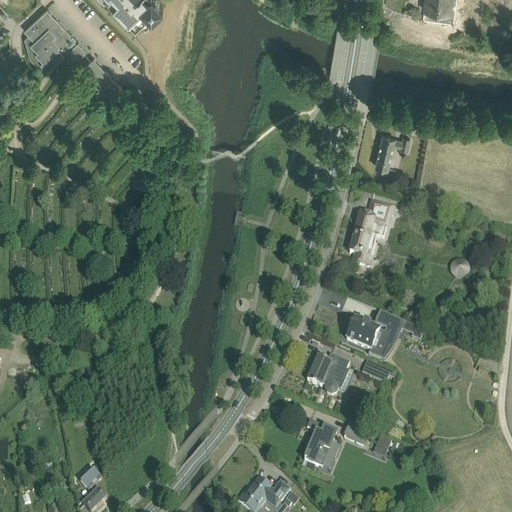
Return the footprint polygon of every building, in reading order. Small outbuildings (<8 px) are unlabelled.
[(110,0),(120,10),(118,12),(127,21),(129,19),(136,26),(140,30),(146,24),(147,23),(152,18),(154,17),(153,16),(163,6),(157,0),(110,0)] [(425,0),(424,10),(424,11),(450,14),(451,0),(425,0)] [(84,52),(86,50),(78,42),(77,43),(70,36),(71,35),(53,16),(47,9),(24,31),(29,35),(24,39),(30,60),(37,67),(41,64),(48,71),(55,64),(62,71),(78,56),(79,57),(84,52)] [(88,86),(103,102),(104,103),(108,98),(114,104),(126,92),(120,86),(119,85),(114,80),(93,59),(92,60),(82,70),(93,82),(88,86)] [(395,140),(395,139),(382,136),(380,145),(379,149),(375,166),(381,168),(382,169),(385,170),(386,169),(388,169),(393,146),(401,148),(401,149),(407,151),(408,150),(410,140),(403,138),(402,142),(395,140)] [(405,190),(405,199),(414,199),(414,190),(405,190)] [(361,211),(350,253),(356,255),(353,263),(363,266),(365,266),(367,257),(371,258),(374,243),(376,237),(384,238),(386,228),(386,227),(390,228),(392,220),(393,217),(393,216),(395,209),(381,205),(381,204),(379,204),(372,202),(369,214),(362,212),(362,211),(361,211)] [(414,216),(417,207),(403,203),(401,212),(414,216)] [(450,265),(457,281),(470,275),(463,259),(450,265)] [(405,323),(401,321),(380,312),(375,325),(386,329),(385,333),(358,322),(355,320),(351,330),(347,340),(381,355),(390,336),(398,340),(402,331),(405,323)] [(307,382),(316,386),(322,388),(323,386),(326,387),(325,390),(327,394),(332,396),(336,394),(338,390),(341,391),(349,372),(347,371),(350,364),(331,355),(328,361),(318,357),(307,382)] [(389,377),(391,372),(375,365),(370,377),(386,384),(389,377)] [(311,422),(310,421),(310,423),(307,429),(317,433),(305,462),(314,465),(316,466),(322,468),(323,466),(328,454),(335,457),(339,447),(332,444),(337,433),(320,426),(311,422)] [(344,439),(364,447),(369,434),(349,424),(344,437),(345,437),(344,439)] [(388,451),(392,442),(380,437),(377,446),(388,451)] [(91,489),(93,491),(92,492),(95,494),(83,506),(88,511),(92,511),(97,508),(98,508),(107,499),(99,490),(98,491),(96,488),(94,486),(102,479),(94,470),(81,483),(89,491),(91,489)] [(271,488),(267,485),(259,479),(250,490),(248,489),(238,502),(246,508),(251,511),(256,505),(261,508),(266,501),(272,506),(278,499),(281,502),(291,490),(280,482),(274,491),(271,488)] [(79,506),(85,500),(76,491),(75,492),(79,506)] [(49,510),(50,511),(63,511),(60,508),(61,507),(57,502),(49,510)]
